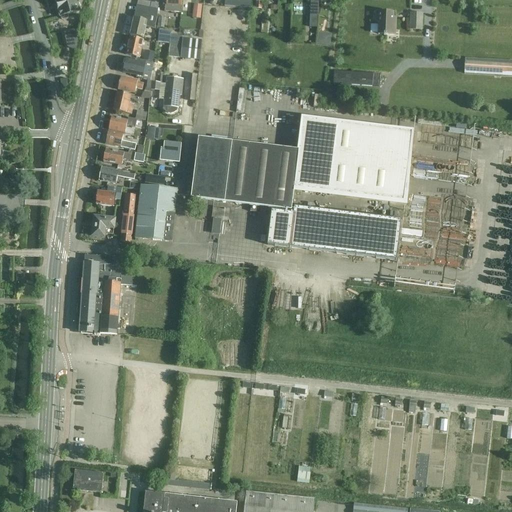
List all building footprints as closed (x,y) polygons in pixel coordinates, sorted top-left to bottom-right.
[(80,12),(77,1),(76,0),(54,0),(59,18),(80,12)] [(138,0),(137,6),(157,10),(158,10),(158,4),(154,3),(154,0),(137,0),(138,0)] [(165,11),(173,12),(181,13),(181,7),(181,0),(163,0),(163,6),(166,6),(165,11)] [(310,0),(310,15),(317,15),(318,15),(318,0),(310,0)] [(200,19),(202,6),(193,5),(192,18),(200,19)] [(157,18),(157,10),(137,6),(129,36),(143,38),(145,27),(157,29),(157,27),(155,27),(157,18)] [(376,13),(375,22),(379,22),(378,25),(378,33),(378,34),(386,35),(386,36),(387,36),(387,35),(395,35),(395,23),(392,23),(393,14),(376,13)] [(411,13),(410,29),(422,30),(423,14),(411,13)] [(73,30),(64,33),(67,46),(75,51),(78,35),(73,30)] [(158,40),(170,41),(170,35),(171,35),(172,31),(159,30),(158,40)] [(317,33),(316,44),(329,46),(331,34),(330,34),(317,33)] [(168,57),(179,58),(182,39),(182,36),(171,35),(170,35),(170,41),(168,57)] [(129,38),(125,55),(139,58),(143,41),(129,38)] [(182,39),(180,58),(199,60),(200,60),(202,41),(182,39)] [(145,51),(143,61),(147,62),(152,63),(154,55),(155,53),(145,51)] [(122,73),(136,76),(136,78),(141,79),(145,62),(126,58),(126,59),(124,60),(123,63),(124,64),(122,73)] [(511,61),(465,58),(464,75),(511,77),(511,61)] [(333,85),(379,88),(380,74),(335,72),(333,85)] [(147,81),(146,88),(150,88),(150,90),(159,91),(158,100),(163,100),(163,107),(163,110),(164,112),(167,114),(171,114),(174,113),(176,111),(177,108),(178,109),(180,96),(181,97),(183,80),(166,78),(166,73),(161,73),(159,83),(158,83),(151,81),(147,81)] [(120,77),(117,91),(134,94),(135,89),(142,91),(144,84),(137,83),(137,81),(120,77)] [(116,93),(112,111),(131,115),(133,105),(129,104),(131,96),(116,93)] [(147,113),(137,111),(135,119),(145,121),(147,113)] [(111,117),(108,130),(125,134),(126,126),(134,128),(136,124),(135,124),(137,121),(128,119),(127,121),(111,117)] [(198,138),(191,199),(226,203),(250,206),(250,212),(256,213),(257,207),(291,211),(294,189),(403,202),(412,132),(302,118),(298,151),(232,142),(198,138)] [(148,127),(147,135),(160,137),(161,129),(148,127)] [(108,132),(105,144),(135,151),(136,145),(121,142),(123,136),(108,132)] [(123,160),(133,162),(142,163),(143,160),(144,155),(142,155),(144,147),(138,145),(136,153),(135,153),(128,152),(128,154),(124,153),(105,149),(102,163),(121,166),(123,160)] [(161,148),(159,160),(179,163),(180,150),(163,148),(161,148)] [(117,177),(134,181),(135,175),(118,171),(101,168),(98,182),(116,185),(117,177)] [(146,175),(145,184),(164,186),(165,178),(146,175)] [(134,239),(162,242),(163,244),(170,245),(172,243),(175,215),(178,190),(140,186),(134,239)] [(97,191),(96,205),(113,207),(114,200),(120,201),(121,188),(108,187),(107,193),(97,191)] [(119,241),(131,242),(136,196),(125,195),(119,241)] [(396,261),(401,221),(295,208),(294,214),(271,211),(267,246),(396,261)] [(92,237),(104,238),(104,234),(112,235),(113,229),(114,229),(115,220),(94,217),(92,237)] [(220,235),(221,220),(213,220),(212,234),(220,235)] [(84,263),(79,333),(94,333),(93,334),(99,335),(99,334),(116,335),(116,330),(119,330),(119,326),(117,326),(120,285),(137,287),(138,266),(121,265),(121,258),(86,256),(85,263),(84,263)] [(100,494),(103,474),(74,470),(72,490),(100,494)] [(174,480),(161,479),(160,486),(210,491),(211,487),(211,484),(174,480)] [(246,492),(243,511),(308,511),(310,500),(246,492)] [(235,511),(236,502),(164,494),(164,495),(145,493),(142,511),(235,511)]
